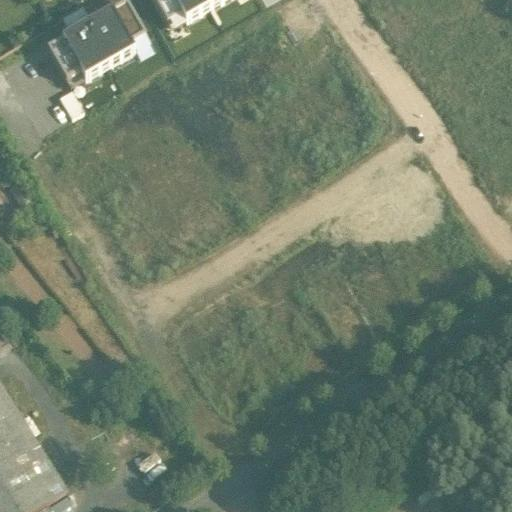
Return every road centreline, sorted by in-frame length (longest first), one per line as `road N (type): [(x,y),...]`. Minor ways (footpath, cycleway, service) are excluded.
road 1 (residential): [(192,511),(511,301)]
road 2 (unknown): [(344,319),(54,511)]
road 3 (residential): [(335,0),(511,252)]
